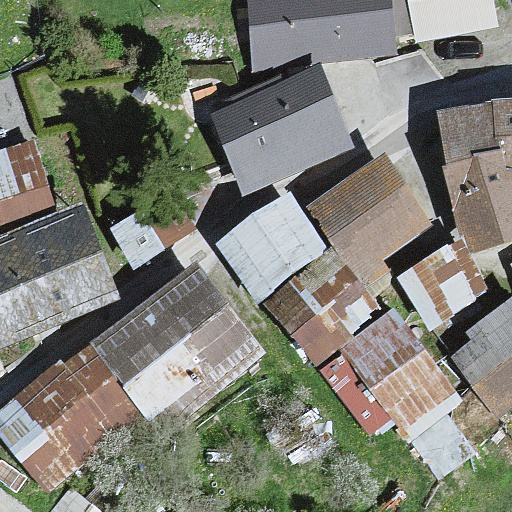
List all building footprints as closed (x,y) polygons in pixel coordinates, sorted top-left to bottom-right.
[(282,0),(283,6),(254,10),(260,67),(394,53),(387,0),(282,0)] [(415,0),(416,46),(497,35),(492,0),(415,0)] [(248,94),(211,109),(242,187),(350,143),(318,65),(248,94)] [(475,241),(511,235),(511,120),(459,128),(475,241)] [(43,142),(0,156),(0,226),(64,205),(43,142)] [(391,170),(320,214),(361,280),(432,236),(391,170)] [(290,202),(219,249),(258,309),(330,263),(290,202)] [(87,213),(0,247),(0,340),(119,292),(87,213)] [(145,215),(109,236),(136,282),(172,261),(145,215)] [(454,255),(402,286),(432,336),(484,305),(454,255)] [(342,260),(300,292),(336,339),(378,307),(342,260)] [(269,354),(196,261),(90,343),(143,414),(148,420),(170,406),(182,421),(269,354)] [(511,312),(509,309),(451,358),(497,414),(511,401),(511,312)] [(463,405),(396,314),(330,361),(397,452),(411,441),(447,416),(463,405)] [(61,358),(0,409),(0,437),(47,495),(143,414),(90,343),(65,362),(61,358)] [(411,441),(436,484),(475,460),(447,416),(411,441)]
